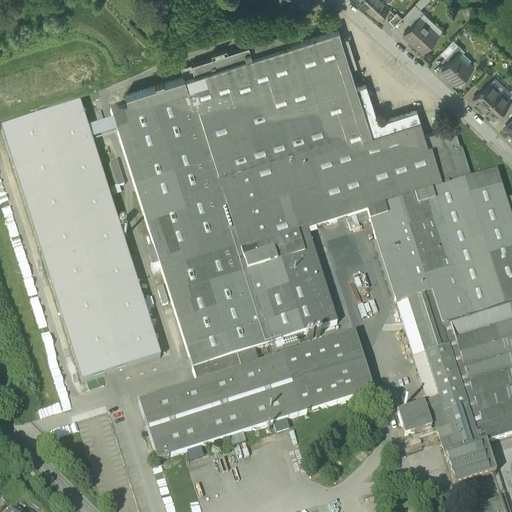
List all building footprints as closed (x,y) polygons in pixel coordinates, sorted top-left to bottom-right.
[(300,0),(291,0),(291,12),(309,12),(308,0),(300,0)] [(371,0),(365,7),(377,18),(388,6),(383,2),(381,0),(371,0)] [(418,0),(413,6),(418,11),(428,0),(418,0)] [(413,6),(402,18),(411,26),(419,18),(422,15),(418,11),(413,6)] [(394,26),(401,18),(396,13),(388,21),(394,26)] [(422,15),(419,18),(437,35),(441,31),(423,14),(422,15)] [(403,35),(421,52),(422,52),(420,50),(435,34),(437,36),(437,35),(419,18),(411,26),(403,35)] [(356,87),(350,69),(341,40),(337,30),(289,45),(271,51),(267,40),(224,54),(223,51),(214,54),(215,57),(180,68),(183,77),(125,95),(129,107),(110,113),(113,121),(117,134),(152,247),(155,254),(158,264),(192,372),(245,355),(300,337),(336,326),(307,233),(366,214),(422,387),(437,433),(445,458),(447,465),(454,487),(495,474),(486,444),(511,435),(511,199),(505,201),(496,172),(471,180),(454,126),(424,136),(416,110),(377,122),(365,84),(356,87)] [(286,34),(267,40),(271,51),(289,45),(286,34)] [(420,50),(422,52),(437,36),(435,34),(420,50)] [(347,38),(341,40),(350,69),(356,67),(347,38)] [(440,53),(444,57),(457,44),(452,40),(440,53)] [(444,57),(449,61),(456,53),(459,56),(462,53),(464,50),(457,44),(444,57)] [(468,64),(467,64),(459,56),(456,53),(449,61),(441,70),(447,76),(445,78),(450,82),(452,80),(456,84),(461,79),(462,80),(467,75),(466,73),(462,70),(468,64)] [(462,53),(459,56),(467,64),(470,61),(462,53)] [(462,70),(466,73),(471,67),(468,64),(462,70)] [(474,84),(478,88),(491,75),(486,71),(474,84)] [(489,83),(498,92),(503,86),(504,86),(495,77),(489,83)] [(473,99),(483,108),(498,92),(489,83),(488,82),(473,99)] [(509,91),(503,86),(498,92),(504,97),(509,91)] [(504,97),(498,92),(483,108),(493,118),(509,101),(504,97)] [(511,106),(509,104),(503,111),(508,115),(510,113),(511,110),(511,106)] [(79,106),(1,131),(82,384),(160,359),(91,142),(87,130),(79,106)] [(495,119),(500,123),(508,115),(503,111),(495,119)] [(113,121),(87,130),(91,142),(117,134),(113,121)] [(117,187),(118,188),(124,186),(116,161),(109,163),(110,165),(117,187)] [(107,166),(114,188),(117,187),(110,165),(107,166)] [(118,188),(117,187),(114,188),(111,189),(113,195),(119,193),(118,188)] [(39,327),(47,324),(30,271),(21,273),(39,327)] [(157,290),(162,307),(168,305),(162,288),(157,290)] [(305,350),(283,357),(302,417),(360,398),(373,394),(354,335),(345,338),(305,350)] [(305,350),(300,337),(245,355),(249,368),(283,357),(305,350)] [(245,355),(192,372),(196,385),(249,368),(245,355)] [(243,435),(273,426),(286,422),(302,417),(283,357),(249,368),(196,385),(137,404),(156,463),(187,453),(200,449),(230,440),(243,435)] [(401,383),(390,385),(392,395),(403,393),(401,383)] [(401,404),(403,410),(409,408),(407,402),(401,404)] [(431,429),(423,405),(397,414),(404,438),(431,429)] [(288,430),(286,422),(273,426),(275,434),(288,430)] [(428,471),(443,467),(441,459),(445,458),(437,433),(411,442),(415,453),(422,451),(428,471)] [(246,444),(243,435),(230,440),(232,448),(246,444)] [(408,455),(415,453),(411,442),(404,444),(408,455)] [(203,457),(200,449),(187,453),(190,461),(203,457)] [(507,511),(504,498),(466,511),(465,511),(507,511)]
